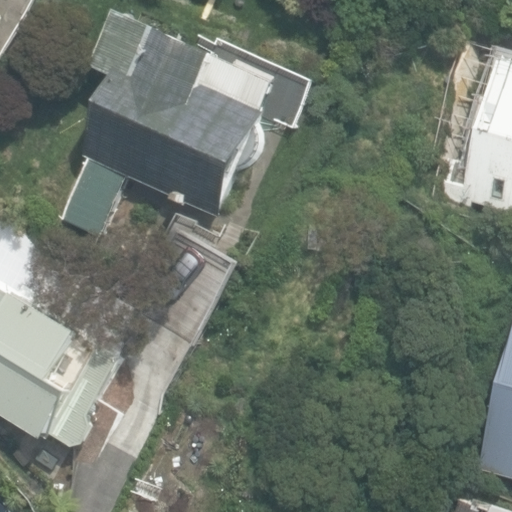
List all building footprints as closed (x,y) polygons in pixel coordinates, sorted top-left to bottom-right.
[(65,216),(105,234),(133,174),(225,215),(271,114),(299,127),(320,80),(219,34),(213,46),(127,8),(101,65),(123,75),(88,152),(93,154),(65,216)] [(0,32),(9,16),(0,10),(0,32)] [(511,61),(503,59),(477,159),(452,153),(441,193),(511,211),(511,61)] [(112,249),(140,261),(152,234),(125,221),(112,249)] [(64,436),(81,444),(89,442),(98,426),(95,413),(130,354),(145,303),(5,223),(0,231),(0,405),(60,442),(64,436)] [(511,345),(480,465),(511,473),(511,345)] [(511,511),(511,504),(432,480),(422,511),(511,511)]
